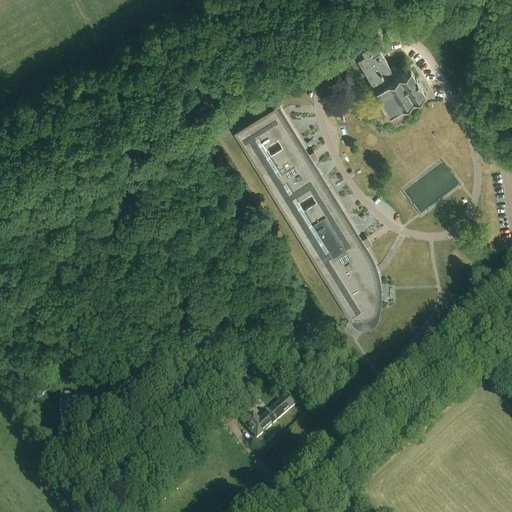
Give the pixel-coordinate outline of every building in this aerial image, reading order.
[(404,106),(425,94),(420,85),(420,84),(416,78),(410,68),(395,77),(390,70),(391,69),(375,41),(354,53),(357,58),(371,82),(372,81),(376,88),(375,89),(390,114),(391,113),(404,106)] [(321,271),(327,280),(336,295),(350,318),(366,316),(368,316),(370,315),(372,314),(373,313),(375,311),(376,310),(376,308),(377,306),(378,297),(378,289),(377,280),(375,273),(373,266),(370,259),(367,252),(361,243),(345,217),(321,179),(299,143),(275,104),(234,129),(248,153),(263,177),(278,201),(292,224),(307,248),(321,271)] [(84,416),(86,396),(61,394),(59,414),(84,416)] [(257,439),(297,403),(289,394),(259,420),(253,413),(248,417),(246,415),(240,420),(257,439)] [(105,489),(113,481),(105,474),(98,481),(96,479),(93,482),(99,488),(101,485),(105,489)]
